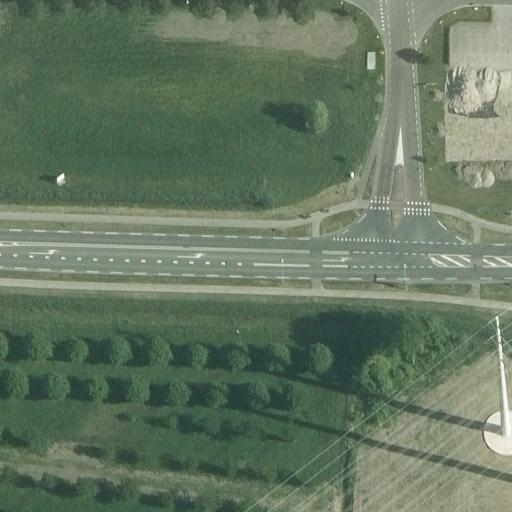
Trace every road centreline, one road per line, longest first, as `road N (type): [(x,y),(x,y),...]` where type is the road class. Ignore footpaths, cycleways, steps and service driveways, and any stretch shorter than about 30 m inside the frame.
road 1 (primary): [(17,250),(395,256)]
road 2 (unclassified): [(395,256),(403,80),(397,0)]
